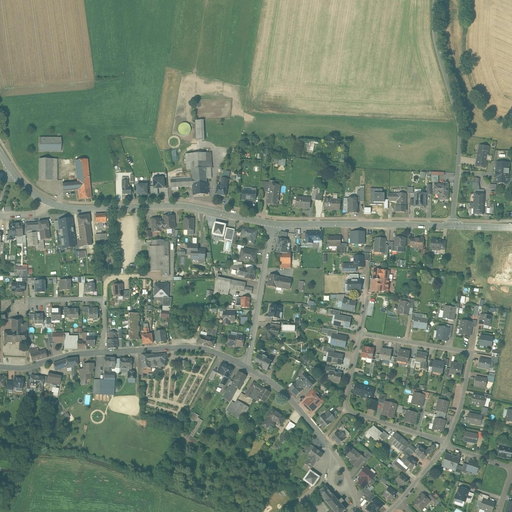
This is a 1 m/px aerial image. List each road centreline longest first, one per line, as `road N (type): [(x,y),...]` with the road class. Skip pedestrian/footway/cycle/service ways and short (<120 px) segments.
road 1 (tertiary): [(9,166),(37,197),(61,206),(171,205),(272,223)]
road 2 (residential): [(445,445),(459,410),(464,352),(359,333)]
road 3 (tertiary): [(356,511),(339,458),(281,390),(245,366)]
road 4 (residential): [(359,333),(346,410),(445,445)]
road 5 (tertiary): [(272,223),(451,226)]
road 6 (tertiary): [(245,366),(193,347),(100,352)]
road 7 (residential): [(272,223),(245,366)]
road 8 (unclassified): [(434,0),(436,47),(460,135)]
